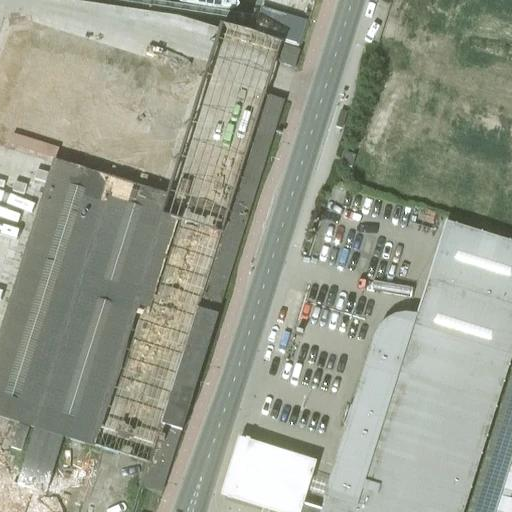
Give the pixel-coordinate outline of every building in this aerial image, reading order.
[(253,2),(242,0),(181,0),(180,15),(250,25),(253,2)] [(258,16),(252,38),(264,42),(271,20),(258,16)] [(293,71),(298,55),(220,30),(209,66),(172,55),(168,68),(15,20),(0,67),(0,146),(54,164),(0,336),(0,419),(35,431),(17,489),(13,487),(4,511),(45,511),(50,499),(45,498),(63,440),(146,466),(139,489),(160,496),(282,106),(264,100),(275,65),(293,71)] [(296,25),(289,49),(298,52),(305,27),(296,25)] [(350,170),(354,158),(343,155),(339,167),(350,170)] [(462,511),(511,356),(511,245),(446,225),(417,317),(411,315),(408,315),(405,315),(401,315),(396,316),(393,317),(390,318),(387,320),(384,322),(380,325),(378,329),(365,370),(353,409),(350,408),(344,427),(347,428),(321,511),(301,506),(299,511),(462,511)] [(511,511),(511,375),(469,511),(511,511)] [(256,511),(300,511),(303,506),(315,466),(242,443),(224,502),(256,511)]
